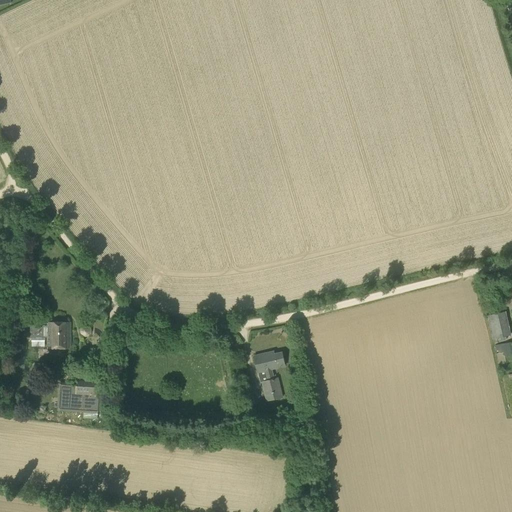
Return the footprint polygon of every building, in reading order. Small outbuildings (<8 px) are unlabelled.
[(492,339),(511,335),(505,311),(487,315),(492,339)] [(71,347),(70,322),(47,322),(47,326),(45,326),(45,325),(30,325),(30,337),(47,337),(47,347),(71,347)] [(511,355),(511,341),(495,345),(496,351),(498,350),(498,353),(503,352),(505,357),(511,355)] [(274,351),(254,356),(260,382),(262,382),(266,400),(282,396),(277,378),(274,378),(271,368),(284,365),(281,351),(274,353),(274,351)] [(96,397),(97,381),(76,380),(76,385),(61,384),(59,408),(97,411),(98,397),(96,397)] [(242,396),(253,394),(250,381),(239,384),(242,396)]
